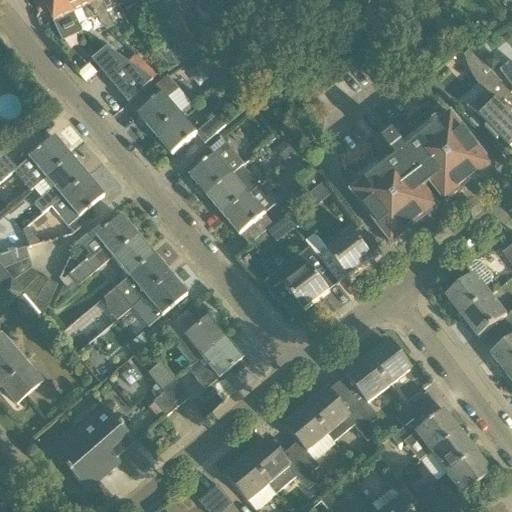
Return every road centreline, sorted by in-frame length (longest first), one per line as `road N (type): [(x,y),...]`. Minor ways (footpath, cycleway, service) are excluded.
road 1 (residential): [(291,353),(0,13)]
road 2 (residential): [(102,511),(291,353)]
road 3 (residential): [(511,443),(386,286)]
road 4 (residential): [(386,286),(511,198)]
